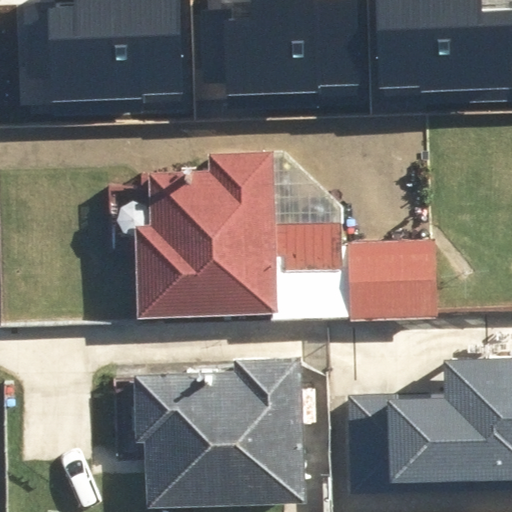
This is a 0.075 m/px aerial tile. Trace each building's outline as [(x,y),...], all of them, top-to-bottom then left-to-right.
[(58,105),(138,103),(138,80),(181,79),(178,0),(174,0),(139,1),(138,0),(80,0),(81,4),(54,5),(54,21),(30,21),(31,68),(58,68),(58,105)] [(236,99),(315,97),(314,74),(355,72),(353,0),(257,0),(258,12),(225,13),(226,29),(208,30),(209,68),(235,67),(236,99)] [(381,0),(384,74),(426,73),(427,97),(511,95),(511,57),(511,56),(511,4),(479,5),(478,0),(381,0)] [(150,219),(135,219),(139,314),(273,308),(274,316),(442,309),(439,235),(347,238),(347,199),(287,146),(210,149),(211,164),(148,167),(150,219)] [(445,390),(349,393),(352,492),(511,486),(511,344),(444,346),(445,390)] [(137,442),(141,506),(307,498),(299,354),(222,358),(223,372),(128,377),(131,442),(137,442)]
